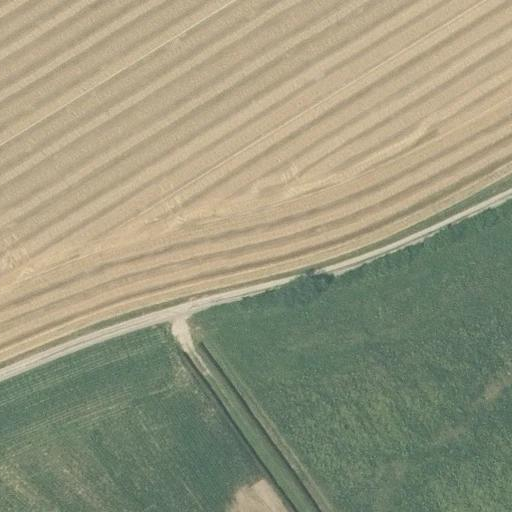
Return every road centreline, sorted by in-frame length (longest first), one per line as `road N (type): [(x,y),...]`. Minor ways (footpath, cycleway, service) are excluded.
road 1 (track): [(0,376),(149,319),(355,263),(511,192)]
road 2 (track): [(169,313),(306,511)]
